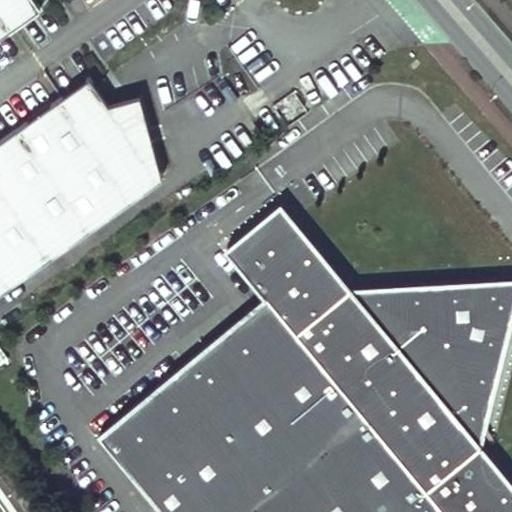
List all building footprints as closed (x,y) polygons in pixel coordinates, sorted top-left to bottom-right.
[(0,0),(0,23),(33,0),(0,0)] [(0,289),(163,174),(140,91),(109,99),(91,73),(0,137),(0,289)] [(485,267),(338,275),(268,190),(213,235),(253,283),(84,421),(159,511),(511,511),(511,487),(468,433),(504,291),(485,267)] [(148,266),(179,301),(204,279),(174,244),(148,266)] [(504,291),(511,266),(485,267),(504,291)]
